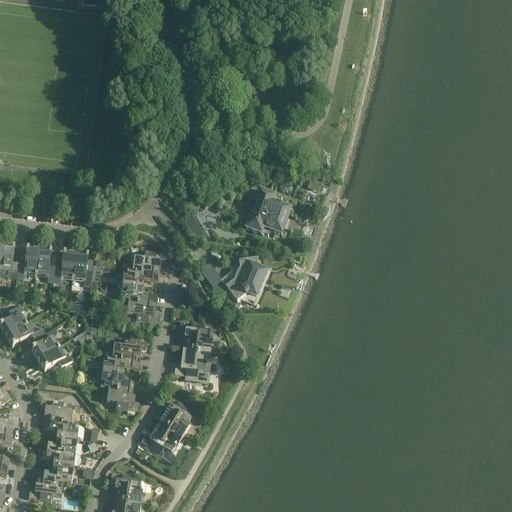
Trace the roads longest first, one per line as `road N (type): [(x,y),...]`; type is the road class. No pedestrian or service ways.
road 1 (residential): [(172,267),(153,404),(101,476),(93,511)]
road 2 (unclassified): [(146,213),(196,151),(165,0)]
road 3 (residential): [(17,511),(26,398),(0,355)]
road 4 (unclassified): [(146,213),(106,234),(0,223)]
